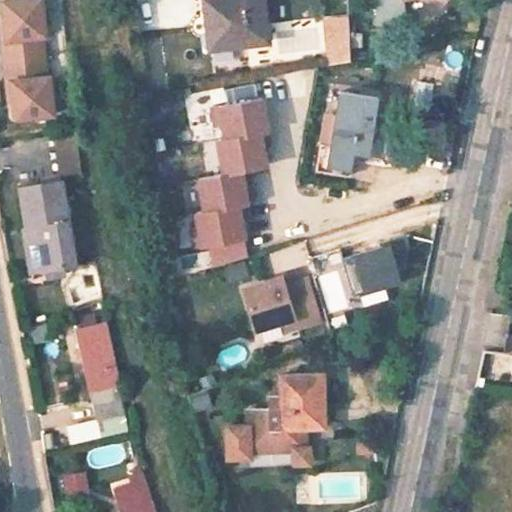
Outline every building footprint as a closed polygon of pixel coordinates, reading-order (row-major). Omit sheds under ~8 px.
[(35,0),(22,0),(0,4),(0,20),(0,22),(4,42),(0,42),(0,47),(7,84),(12,83),(15,103),(18,120),(56,113),(49,75),(46,76),(39,37),(42,36),(35,0)] [(264,35),(259,0),(202,0),(206,36),(244,33),(245,37),(264,35)] [(374,0),(379,23),(407,18),(404,0),(374,0)] [(322,63),(346,62),(344,14),(320,15),(322,63)] [(283,72),(286,97),(308,95),(306,70),(283,72)] [(7,84),(10,104),(15,103),(12,83),(7,84)] [(376,93),(341,86),(330,153),(320,151),(316,169),(349,174),(353,149),(367,151),(376,93)] [(259,93),(210,103),(213,121),(220,119),(223,133),(265,126),(259,93)] [(265,126),(223,133),(215,135),(222,169),(238,166),(264,161),(260,143),(268,141),(265,126)] [(55,172),(77,171),(75,132),(52,134),(55,172)] [(222,169),(195,174),(202,207),(235,201),(235,202),(252,199),(249,183),(241,184),(238,166),(222,169)] [(72,269),(58,193),(13,201),(20,237),(16,238),(25,288),(59,282),(57,272),(72,269)] [(189,225),(192,243),(241,234),(235,202),(235,201),(202,207),(193,208),(196,223),(189,225)] [(354,292),(396,278),(383,239),(341,253),(354,292)] [(241,258),(221,265),(226,280),(246,273),(241,258)] [(329,314),(319,275),(294,282),(291,273),(252,285),(262,323),(302,312),(305,320),(329,314)] [(76,327),(91,393),(111,389),(104,353),(110,352),(104,330),(99,331),(97,322),(76,327)] [(317,371),(281,371),(281,393),(264,393),(263,404),(241,403),(241,419),(220,419),(219,450),(240,450),(240,444),(285,444),(285,458),(300,459),(300,444),(296,443),(297,422),(317,422),(317,371)] [(111,389),(91,393),(101,436),(128,431),(119,394),(113,396),(111,389)] [(188,396),(192,410),(210,405),(205,390),(188,396)] [(62,497),(86,495),(84,470),(60,472),(62,497)] [(123,511),(146,511),(145,507),(154,504),(146,474),(132,478),(134,486),(117,491),(123,511)]
